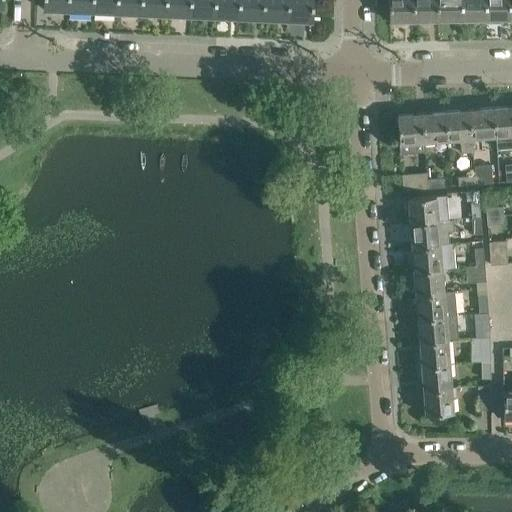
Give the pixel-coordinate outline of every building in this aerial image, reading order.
[(68,0),(43,0),(43,8),(68,10),(68,0)] [(68,0),(68,10),(92,11),(92,0),(68,0)] [(117,0),(92,0),(92,11),(117,12),(117,0)] [(141,0),(117,0),(117,12),(141,13),(141,0)] [(166,0),(141,0),(141,13),(165,14),(166,0)] [(190,0),(166,0),(165,14),(190,15),(190,0)] [(214,0),(190,0),(190,15),(214,16),(214,0)] [(239,0),(214,0),(214,16),(239,17),(239,0)] [(263,0),(239,0),(239,17),(263,18),(263,0)] [(288,0),(263,0),(263,18),(287,19),(288,0)] [(312,20),(313,14),(313,0),(288,0),(287,19),(312,20)] [(388,0),(389,20),(413,19),(412,0),(388,0)] [(437,0),(412,0),(413,19),(437,19),(437,0)] [(437,0),(437,19),(461,19),(461,0),(437,0)] [(461,0),(461,19),(485,18),(484,0),(461,0)] [(484,0),(485,18),(485,23),(499,22),(499,18),(509,18),(509,0),(484,0)] [(496,148),(511,146),(511,105),(493,107),(495,135),(496,148)] [(471,137),(495,135),(493,107),(469,109),(471,137)] [(459,138),(461,152),(472,151),(471,137),(469,109),(445,111),(447,139),(459,138)] [(424,141),(447,139),(445,111),(421,113),(424,141)] [(424,151),(424,141),(421,113),(397,115),(400,153),(424,151)] [(491,164),(474,166),(474,175),(475,184),(492,182),(491,173),(491,164)] [(427,188),(427,179),(426,172),(401,174),(403,190),(427,188)] [(475,184),(474,175),(458,176),(458,185),(475,184)] [(443,177),(427,179),(427,188),(444,186),(443,177)] [(470,201),(471,217),(480,216),(478,189),(466,190),(467,201),(470,201)] [(446,194),(407,197),(409,222),(448,219),(446,194)] [(486,216),(503,214),(503,206),(486,207),(486,216)] [(504,223),(503,214),(486,216),(487,224),(504,223)] [(480,216),(471,217),(473,233),(482,233),(480,216)] [(409,222),(411,246),(448,243),(447,231),(453,231),(452,218),(448,219),(409,222)] [(488,239),(490,264),(507,263),(505,238),(488,239)] [(411,246),(413,270),(441,268),(453,267),(451,243),(448,243),(411,246)] [(474,248),(475,265),(484,264),(483,247),(474,248)] [(467,282),(486,281),(484,264),(475,265),(465,266),(467,282)] [(413,270),(415,294),(443,292),(441,268),(413,270)] [(415,294),(417,318),(457,315),(455,291),(443,292),(415,294)] [(478,296),(479,313),(488,312),(487,295),(478,296)] [(490,329),(488,312),(479,313),(481,329),(490,329)] [(419,342),(447,340),(459,339),(457,315),(417,318),(419,342)] [(471,337),(471,345),(472,361),(481,361),(490,361),(490,347),(490,344),(490,336),(481,337),(471,337)] [(447,340),(419,342),(421,366),(449,364),(447,340)] [(481,378),(490,378),(490,361),(481,361),(481,378)] [(421,366),(423,390),(451,388),(449,364),(421,366)] [(478,386),(478,410),(491,409),(490,386),(478,386)] [(451,388),(423,390),(425,414),(453,412),(451,388)] [(511,390),(503,390),(503,418),(511,417),(511,390)]
